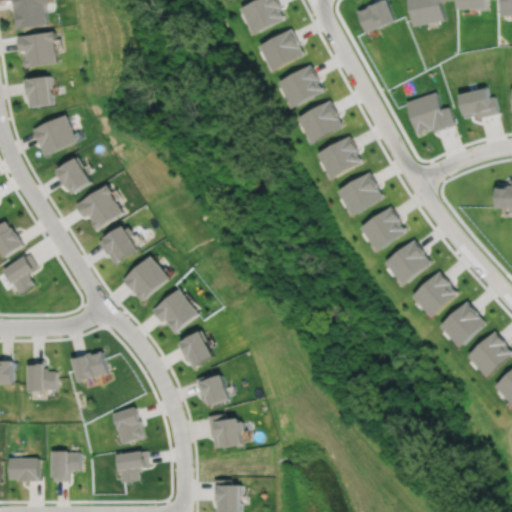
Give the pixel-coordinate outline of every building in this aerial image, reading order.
[(14,0),(19,29),(50,25),(47,5),(54,4),(53,0),(14,0)] [(259,0),(242,9),(254,34),(287,18),(281,7),(283,7),(279,0),(259,0)] [(384,0),(359,10),(367,29),(395,18),(387,0),(384,0)] [(410,0),(415,24),(446,18),(443,0),(410,0)] [(460,0),(461,7),(477,7),(477,9),(489,8),(489,0),(460,0)] [(260,46),(274,72),(306,54),(300,44),(301,43),(293,28),(260,46)] [(20,37),(22,52),(27,51),(28,59),(26,59),(27,68),(60,64),(57,42),(59,41),(58,31),(20,37)] [(280,83),(294,108),(326,90),(320,80),(321,79),(312,65),(280,83)] [(23,77),(25,92),(27,92),(29,105),(53,102),(50,84),(52,84),(50,71),(26,74),(26,76),(23,77)] [(460,93),(466,116),(478,113),(479,117),(499,112),(495,95),(490,96),(488,86),(460,93)] [(408,102),(419,134),(435,128),(436,133),(457,125),(450,107),(444,109),(438,91),(408,102)] [(300,119),(314,144),(345,127),(339,116),(341,115),(333,101),(300,119)] [(33,126),(45,153),(78,138),(65,111),(33,126)] [(319,155),(333,180),(365,163),(359,151),(360,151),(352,136),(319,155)] [(57,165),(58,166),(55,168),(63,182),(65,181),(71,191),(75,188),(76,190),(92,179),(75,153),(57,165)] [(340,187),(355,212),(385,194),(379,184),(380,183),(371,168),(340,187)] [(499,183),(499,205),(511,205),(511,178),(511,183),(499,183)] [(75,201),(85,215),(88,213),(92,218),(91,219),(95,227),(122,209),(110,190),(112,189),(107,181),(75,201)] [(363,224),(379,248),(408,228),(401,218),(402,217),(393,203),(363,224)] [(0,221),(0,247),(4,254),(24,242),(12,224),(10,225),(6,218),(0,221)] [(99,239),(107,252),(108,251),(115,260),(138,246),(130,234),(133,232),(128,224),(125,226),(122,222),(103,234),(104,236),(99,239)] [(388,260),(406,282),(433,260),(426,250),(427,250),(416,237),(388,260)] [(3,267),(12,281),(13,280),(20,291),(36,282),(28,270),(38,264),(30,252),(26,254),(25,253),(3,267)] [(123,277),(143,299),(170,275),(150,253),(123,277)] [(415,294),(435,315),(461,290),(452,282),(453,281),(442,268),(415,294)] [(153,307),(162,320),(166,317),(176,330),(199,311),(179,286),(153,307)] [(443,323),(462,344),(488,321),(480,312),(480,311),(469,299),(443,323)] [(178,341),(186,356),(188,355),(194,365),(214,354),(200,329),(178,341)] [(471,354),(490,375),(511,354),(511,346),(508,342),(509,341),(497,329),(471,354)] [(72,356),(79,380),(109,371),(103,349),(92,352),(92,351),(86,352),(86,353),(79,355),(79,354),(72,356)] [(0,382),(14,382),(14,359),(0,359),(0,382)] [(28,363),(28,389),(44,389),(44,387),(57,387),(57,369),(49,369),(49,367),(44,367),(44,359),(29,359),(29,363),(28,363)] [(197,377),(205,399),(209,398),(211,404),(231,397),(227,386),(231,385),(228,376),(224,378),(222,372),(215,375),(214,371),(197,377)] [(511,371),(498,384),(511,398),(511,371)] [(114,412),(123,442),(145,435),(142,424),(143,424),(142,418),(140,419),(139,414),(140,413),(137,405),(114,412)] [(209,414),(213,436),(215,436),(216,447),(243,443),(241,430),(244,429),(243,420),(239,420),(238,416),(227,418),(226,412),(209,414)] [(52,449),(53,475),(53,479),(69,479),(69,472),(73,472),(73,468),(81,468),(81,450),(69,450),(69,449),(52,449)] [(117,453),(120,469),(121,469),(123,481),(141,478),(140,471),(142,470),(142,466),(150,464),(147,449),(143,450),(143,449),(117,453)] [(11,456),(11,477),(20,477),(20,480),(41,480),(41,456),(11,456)] [(215,478),(215,500),(217,500),(217,511),(241,511),(241,495),(243,495),(243,484),(233,484),(232,478),(215,478)]
